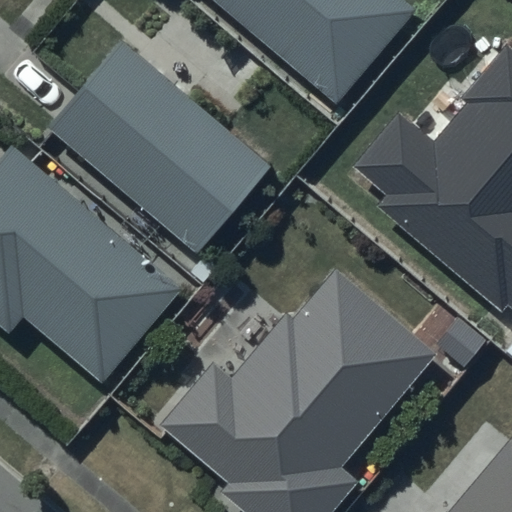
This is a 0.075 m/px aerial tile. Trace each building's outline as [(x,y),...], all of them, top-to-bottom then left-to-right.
[(213,0),(336,104),(417,9),(405,0),(213,0)] [(272,168),(120,39),(47,126),(199,254),(272,168)] [(511,47),(508,44),(463,98),(469,102),(434,144),(397,113),(351,168),(383,194),(373,205),(501,310),(507,303),(511,307),(511,47)] [(181,288),(12,147),(0,160),(0,322),(11,332),(24,316),(102,381),(181,288)] [(435,355),(335,270),(293,319),(286,314),(232,376),(216,363),(163,424),(232,483),(223,493),(244,511),(331,511),(357,482),(339,466),(435,355)] [(511,511),(511,441),(510,440),(449,511),(511,511)]
